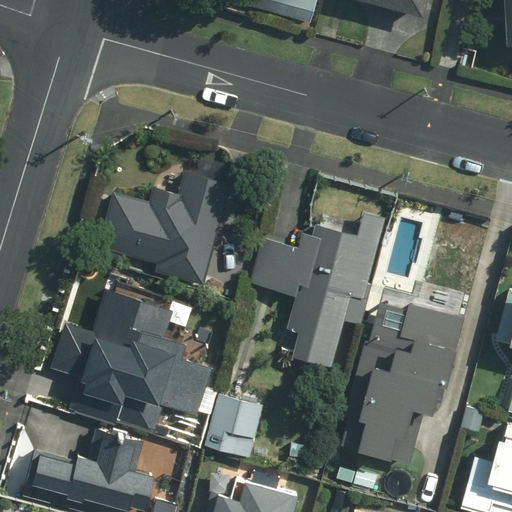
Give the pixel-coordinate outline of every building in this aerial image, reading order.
[(415,0),(357,0),(412,15),(415,0)] [(511,0),(494,0),(497,45),(511,44),(511,0)] [(151,270),(197,284),(227,185),(178,170),(171,194),(148,188),(143,205),(110,195),(95,244),(154,262),(151,270)] [(361,188),(336,183),(331,205),(357,210),(361,188)] [(326,366),(338,319),(354,323),(381,218),(357,212),(351,235),(310,224),(303,251),(256,239),(245,283),(293,295),(278,353),(326,366)] [(511,413),(511,289),(504,287),(490,340),(511,345),(511,382),(504,411),(511,413)] [(206,367),(174,357),(178,343),(156,337),(164,308),(99,290),(66,407),(154,432),(162,404),(193,412),(206,367)] [(369,328),(341,434),(413,453),(425,405),(437,408),(463,307),(409,293),(407,301),(382,295),(373,329),(369,328)] [(260,405),(214,393),(201,444),(247,456),(260,405)] [(482,461),(468,457),(455,509),(466,511),(511,511),(511,426),(501,423),(496,442),(487,440),(482,461)] [(140,443),(94,430),(84,463),(33,449),(22,487),(112,511),(134,511),(144,480),(131,476),(140,443)] [(229,500),(207,494),(202,511),(285,511),(290,495),(234,480),(229,500)]
